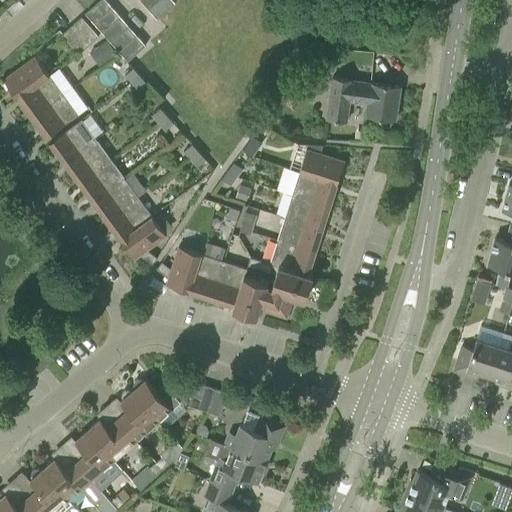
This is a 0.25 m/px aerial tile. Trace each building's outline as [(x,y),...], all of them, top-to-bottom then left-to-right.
[(98,0),(85,12),(94,22),(112,7),(105,0),(98,0)] [(140,0),(148,8),(156,0),(140,0)] [(172,0),(156,0),(148,8),(156,18),(174,2),(172,0)] [(94,22),(102,32),(120,16),(112,7),(94,22)] [(81,16),(71,24),(89,44),(98,35),(94,31),(81,16)] [(102,32),(110,41),(128,25),(120,16),(102,32)] [(89,44),(71,24),(62,33),(79,52),(89,44)] [(110,41),(118,50),(136,35),(128,25),(110,41)] [(136,35),(118,50),(127,60),(145,45),(136,35)] [(106,40),(100,45),(110,58),(116,54),(106,40)] [(312,62),(339,65),(341,48),(314,45),(312,62)] [(3,79),(17,98),(49,74),(35,55),(3,79)] [(124,74),(131,82),(139,74),(133,67),(124,74)] [(17,98),(31,117),(63,94),(49,74),(17,98)] [(139,74),(131,82),(138,90),(146,82),(139,74)] [(370,83),(352,80),(352,79),(333,76),(326,119),(346,122),(349,100),(367,102),(365,115),(395,119),(400,86),(370,81),(370,83)] [(63,94),(31,117),(46,137),(78,113),(63,94)] [(151,115),(157,122),(166,115),(160,107),(151,115)] [(166,115),(157,122),(164,130),(173,122),(166,115)] [(49,142),(63,161),(95,138),(81,118),(49,142)] [(63,161),(77,180),(109,157),(95,138),(63,161)] [(242,149),(251,156),(257,148),(248,141),(242,149)] [(182,151),(189,159),(198,151),(192,143),(182,151)] [(299,171),(337,183),(344,160),(306,148),(299,171)] [(198,151),(189,159),(196,166),(205,158),(198,151)] [(77,180),(92,200),(124,176),(109,157),(77,180)] [(233,161),(227,170),(236,177),(242,168),(233,161)] [(236,177),(227,170),(221,178),(230,185),(236,177)] [(291,194),(329,206),(337,183),(299,171),(291,194)] [(92,200),(106,219),(138,196),(124,176),(92,200)] [(511,182),(509,182),(502,209),(511,211),(511,182)] [(284,216),(322,228),(329,206),(291,194),(284,216)] [(106,219),(120,239),(152,215),(138,196),(106,219)] [(226,217),(236,220),(239,209),(229,206),(226,217)] [(245,210),(242,220),(253,224),(256,214),(245,210)] [(152,215),(120,239),(134,258),(139,254),(151,264),(157,257),(147,249),(166,235),(152,215)] [(277,239),(315,251),(322,228),(284,216),(277,239)] [(253,224),(242,220),(239,230),(250,234),(253,224)] [(495,237),(487,265),(511,270),(511,223),(506,240),(495,237)] [(270,261),(308,273),(315,251),(277,239),(270,261)] [(166,283),(189,291),(200,254),(178,246),(171,269),(161,261),(156,268),(168,278),(166,283)] [(189,291),(211,298),(223,261),(200,254),(189,291)] [(247,264),(254,266),(257,259),(250,257),(247,264)] [(254,266),(261,268),(263,261),(257,259),(254,266)] [(211,298),(233,305),(242,274),(245,275),(247,268),(223,261),(211,298)] [(268,298),(276,301),(278,301),(279,297),(281,291),(305,299),(313,275),(308,274),(308,273),(270,261),(270,263),(267,270),(276,273),(271,288),(266,287),(267,282),(245,275),(242,274),(233,305),(232,308),(256,316),(263,297),(268,298)] [(261,268),(267,270),(270,263),(263,261),(261,268)] [(476,280),(470,300),(483,304),(490,284),(476,280)] [(502,298),(511,301),(511,288),(506,286),(502,298)] [(278,301),(282,309),(288,311),(291,300),(279,297),(278,301)] [(264,310),(272,313),(276,301),(268,298),(264,310)] [(272,313),(280,315),(282,309),(278,301),(276,301),(272,313)] [(477,372),(489,376),(498,345),(495,344),(476,338),(473,348),(461,345),(453,370),(476,377),(477,372)] [(498,384),(509,387),(511,377),(511,339),(509,348),(498,345),(489,376),(500,379),(498,384)] [(134,388),(132,389),(159,420),(180,401),(164,384),(156,391),(145,378),(143,380),(140,379),(136,378),(134,381),(133,385),(134,388)] [(194,406),(207,411),(214,388),(193,381),(189,393),(197,395),(194,406)] [(214,388),(207,411),(220,415),(227,392),(214,388)] [(131,413),(121,422),(136,439),(159,420),(132,389),(131,391),(128,389),(124,389),(121,392),(121,396),(122,399),(120,400),(131,413)] [(228,434),(224,444),(231,446),(266,460),(266,459),(273,443),(277,445),(285,425),(262,416),(262,417),(247,411),(241,424),(240,424),(235,437),(228,434)] [(100,418),(87,429),(114,459),(136,439),(121,422),(111,430),(100,418)] [(87,429),(75,440),(86,452),(76,461),(91,479),(114,459),(87,429)] [(219,456),(210,479),(232,489),(238,474),(257,482),(262,471),(264,472),(269,460),(266,459),(266,460),(231,446),(224,444),(219,456)] [(180,451),(172,463),(183,468),(189,455),(180,451)] [(162,455),(155,461),(163,470),(170,464),(162,455)] [(55,457),(42,468),(68,498),(91,479),(76,461),(66,470),(55,457)] [(155,461),(133,481),(141,490),(163,470),(155,461)] [(410,478),(405,490),(443,506),(448,493),(461,499),(463,494),(471,476),(441,464),(436,477),(417,469),(413,479),(410,478)] [(32,499),(31,501),(40,511),(77,511),(78,511),(68,499),(68,498),(42,468),(40,470),(38,468),(34,468),(31,470),(31,475),(32,477),(29,479),(41,492),(32,499)] [(214,510),(213,511),(247,511),(226,503),(232,489),(210,479),(204,495),(210,497),(206,506),(214,510)] [(133,481),(110,501),(118,510),(141,490),(133,481)] [(511,486),(499,482),(497,486),(511,491),(511,489),(511,486)] [(455,511),(456,511),(443,506),(405,490),(400,502),(403,503),(399,511),(455,511)] [(0,511),(40,511),(31,501),(29,502),(25,498),(17,505),(6,492),(4,494),(1,493),(0,492),(0,511)] [(110,501),(106,495),(95,504),(101,511),(115,511),(118,510),(110,501)]
